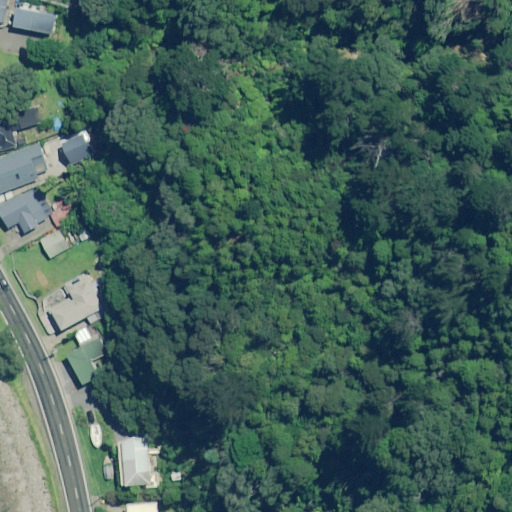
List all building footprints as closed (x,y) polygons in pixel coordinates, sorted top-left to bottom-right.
[(8,0),(0,0),(0,20),(3,22),(8,0)] [(93,1),(89,0),(75,0),(73,5),(90,11),(93,1)] [(59,16),(16,3),(11,22),(54,35),(59,16)] [(41,123),(37,108),(0,117),(0,144),(1,144),(2,149),(18,145),(14,130),(41,123)] [(81,131),(58,141),(68,164),(91,154),(81,131)] [(0,192),(41,178),(40,175),(51,171),(40,143),(0,157),(0,192)] [(56,215),(40,184),(0,203),(0,208),(8,226),(20,220),(25,230),(56,215)] [(70,247),(60,229),(41,239),(51,257),(70,247)] [(105,307),(87,272),(64,284),(70,297),(60,303),(48,309),(59,331),(105,307)] [(108,352),(100,337),(69,353),(85,383),(101,375),(93,360),(108,352)] [(152,484),(151,438),(120,439),(120,484),(152,484)] [(160,511),(160,503),(130,503),(130,511),(160,511)]
